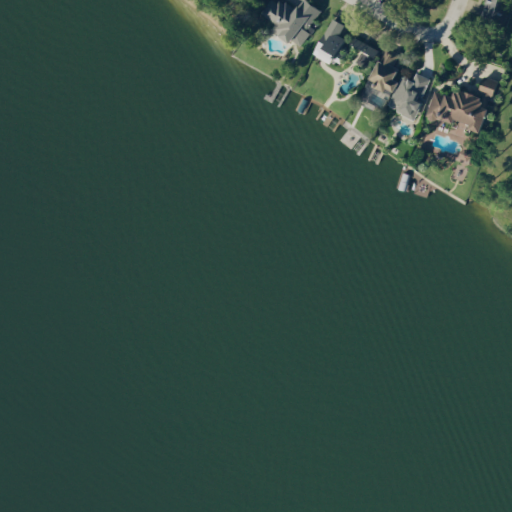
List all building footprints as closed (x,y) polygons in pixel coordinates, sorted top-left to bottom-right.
[(305,46),(312,31),(311,31),(323,6),(310,0),(304,0),(301,10),(280,0),(271,0),(264,16),(278,22),(274,31),(305,46)] [(511,3),(511,0),(490,0),(488,7),(509,14),(511,3)] [(350,48),(345,46),(348,38),(341,35),(346,24),(333,18),(317,53),(342,65),(350,48)] [(434,79),(418,72),(415,80),(402,74),(404,69),(395,65),(400,54),(387,48),(372,83),(396,94),(390,107),(417,119),(434,79)] [(439,91),(427,115),(433,118),(433,135),(436,135),(445,139),(445,157),(450,157),(454,159),(454,178),(462,182),(476,152),(462,146),(466,138),(466,122),(474,122),(474,128),(484,132),(495,109),(489,107),(500,84),(500,82),(488,76),(481,91),(460,91),(459,94),(447,94),(439,91)]
